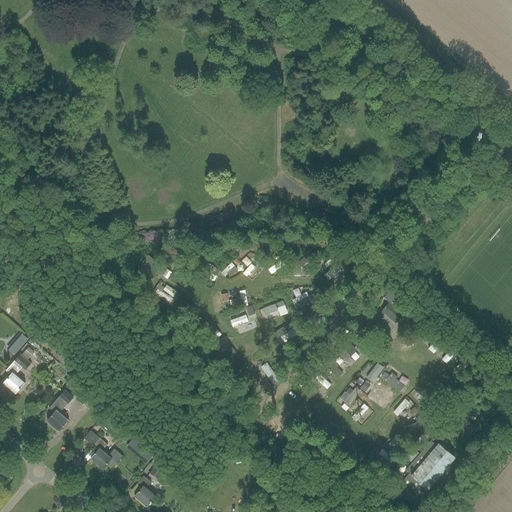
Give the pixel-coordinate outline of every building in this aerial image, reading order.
[(511,149),(500,164),(508,171),(511,165),(511,149)] [(305,287),(292,291),(298,306),(310,301),(305,287)] [(11,374),(4,383),(15,393),(25,382),(15,375),(22,367),(26,371),(32,363),(29,361),(35,353),(28,348),(23,355),(21,353),(13,362),(6,370),(11,374)] [(325,366),(338,377),(344,369),(332,358),(325,366)] [(344,388),(340,400),(344,402),(343,407),(351,409),(356,392),(344,388)] [(69,403),(74,397),(65,390),(50,408),(54,412),(47,420),(59,430),(68,420),(59,412),(64,406),(64,407),(68,403),(69,403)] [(354,415),(360,423),(371,415),(365,407),(354,415)] [(310,424),(317,430),(327,420),(320,414),(310,424)] [(97,450),(91,458),(103,468),(106,464),(113,471),(124,458),(114,450),(109,455),(103,450),(108,445),(100,438),(93,447),(97,450)] [(407,469),(430,488),(456,457),(439,442),(437,446),(431,441),(407,469)] [(154,467),(151,474),(160,477),(163,470),(154,467)] [(148,506),(156,496),(146,488),(151,482),(144,476),(137,485),(141,489),(135,496),(148,506)]
